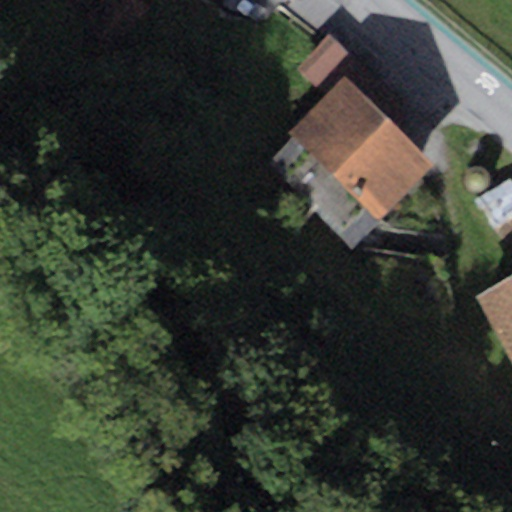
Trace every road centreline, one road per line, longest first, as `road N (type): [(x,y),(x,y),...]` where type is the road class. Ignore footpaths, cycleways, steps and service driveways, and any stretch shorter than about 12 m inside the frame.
road 1 (track): [(0,110),(240,511)]
road 2 (tertiary): [(371,0),(511,121)]
